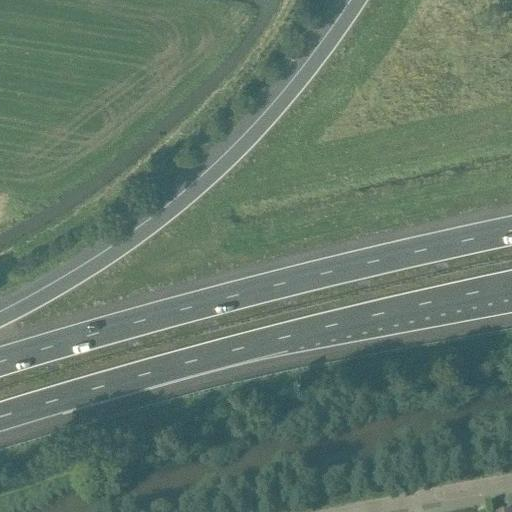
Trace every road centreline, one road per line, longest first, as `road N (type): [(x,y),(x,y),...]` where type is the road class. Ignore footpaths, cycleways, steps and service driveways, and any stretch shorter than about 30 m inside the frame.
road 1 (motorway): [(0,420),(511,285)]
road 2 (motorway): [(511,232),(262,291),(0,366)]
road 3 (motorway): [(356,0),(242,147),(176,207),(97,265),(0,319)]
road 4 (residential): [(511,485),(380,511)]
